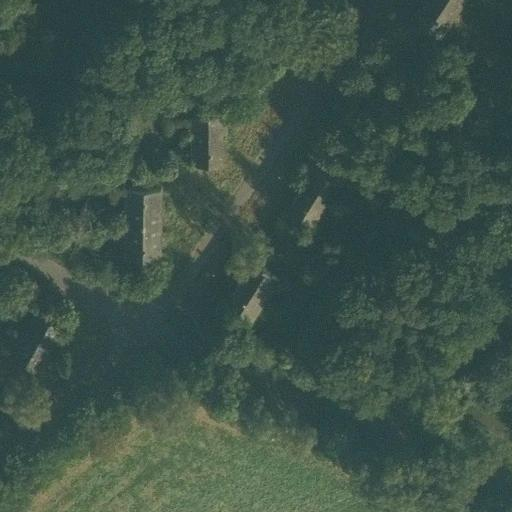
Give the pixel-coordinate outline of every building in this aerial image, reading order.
[(461,0),(427,0),(415,18),(439,34),(461,0)] [(313,40),(294,27),(261,76),(279,88),(313,40)] [(226,129),(226,111),(192,111),(193,160),(222,160),(221,129),(226,129)] [(340,181),(312,162),(302,178),(306,180),(289,206),(313,222),(340,181)] [(162,186),(126,185),(125,220),(157,220),(157,207),(161,207),(162,186)] [(289,230),(271,218),(264,228),(283,240),(289,230)] [(157,220),(125,220),(125,255),(160,255),(161,234),(156,234),(157,220)] [(283,240),(264,228),(258,238),(276,250),(283,240)] [(279,274),(250,256),(241,271),(244,273),(227,300),(252,316),(279,274)] [(36,308),(12,351),(37,365),(52,338),(55,340),(65,323),(36,308)] [(511,409),(471,387),(458,411),(511,440),(511,409)]
